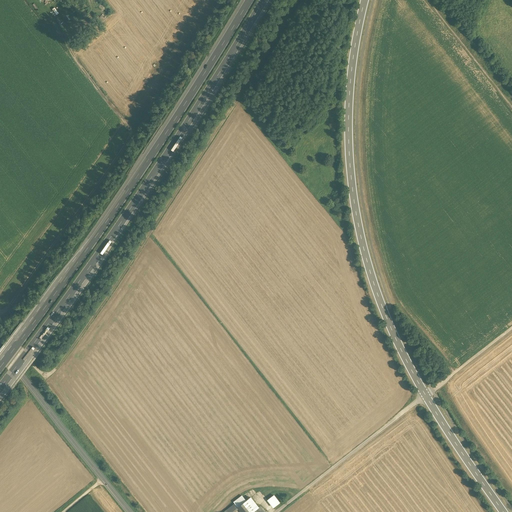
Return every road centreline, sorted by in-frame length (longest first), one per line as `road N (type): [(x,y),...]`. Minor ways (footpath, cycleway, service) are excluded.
road 1 (unclassified): [(503,511),(413,374),(369,273),(348,139),(365,0)]
road 2 (track): [(0,320),(34,367),(44,377),(51,373),(297,0)]
road 3 (motorway): [(0,388),(160,168),(265,0)]
road 4 (motorway): [(249,0),(149,161),(0,367)]
road 5 (track): [(453,372),(398,305),(372,223),(362,110),(380,0)]
road 6 (track): [(0,315),(130,132),(60,37)]
road 7 (track): [(511,327),(290,501)]
road 8 (tertiary): [(0,348),(128,511)]
road 9 (track): [(511,108),(427,0)]
